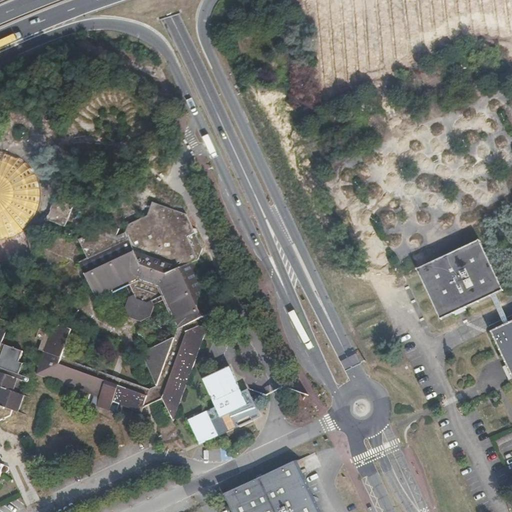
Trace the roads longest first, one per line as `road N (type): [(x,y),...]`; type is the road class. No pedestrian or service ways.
road 1 (trunk): [(0,59),(85,26),(125,27),(156,40),(291,296)]
road 2 (trunk): [(312,286),(210,53),(204,19),(212,0)]
road 3 (unclassified): [(340,416),(136,511)]
road 4 (tertiary): [(256,197),(160,0)]
